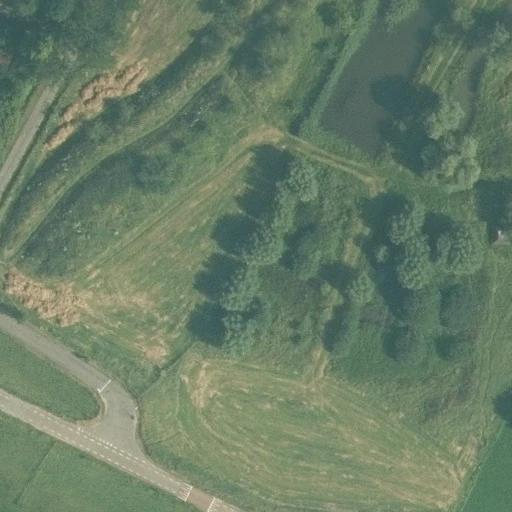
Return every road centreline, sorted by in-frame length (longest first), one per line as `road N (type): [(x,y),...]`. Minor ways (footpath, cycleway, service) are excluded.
road 1 (unclassified): [(0,188),(97,0)]
road 2 (unclassified): [(108,454),(121,405),(0,317)]
road 3 (unclassified): [(225,511),(108,454)]
road 4 (unclassified): [(108,454),(0,400)]
